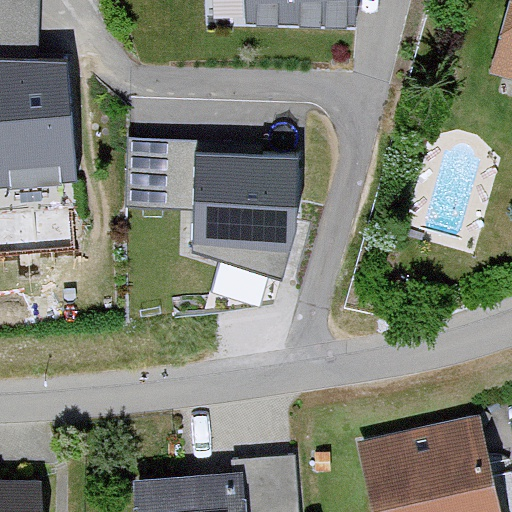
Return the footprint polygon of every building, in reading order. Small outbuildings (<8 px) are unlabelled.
[(0,0),(0,187),(80,180),(65,57),(33,59),(35,0),(0,0)] [(216,0),(217,25),(358,22),(357,0),(216,0)] [(511,0),(496,0),(475,71),(511,82),(511,0)] [(304,154),(127,139),(130,202),(189,204),(195,247),(283,277),(307,215),(304,154)] [(352,511),(475,511),(456,423),(339,449),(352,511)] [(278,511),(277,462),(218,464),(219,479),(111,482),(112,511),(278,511)] [(0,511),(15,511),(15,480),(0,480),(0,511)]
